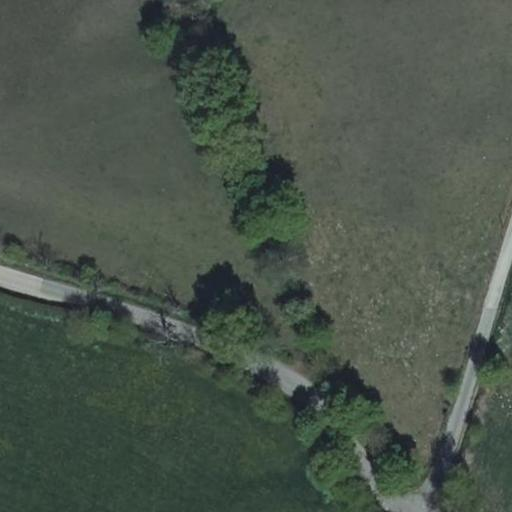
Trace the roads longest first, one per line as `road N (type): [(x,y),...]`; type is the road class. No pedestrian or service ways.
road 1 (unclassified): [(390,511),(317,393),(181,314),(0,262)]
road 2 (unclassified): [(428,511),(431,458),(511,219)]
